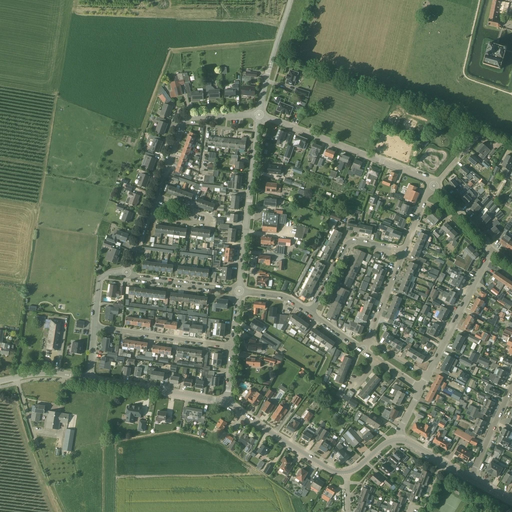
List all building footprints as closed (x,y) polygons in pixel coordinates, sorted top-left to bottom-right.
[(500,0),(492,0),(488,24),(487,24),(487,25),(488,26),(489,26),(498,28),(501,26),(502,23),(500,21),(496,20),(500,5),(500,0)] [(506,50),(507,50),(507,49),(507,48),(505,47),(505,48),(498,46),(491,43),(490,43),(489,43),(489,44),(489,45),(483,64),(499,69),(499,70),(500,70),(501,69),(501,68),(501,67),(506,51),(506,50)] [(288,75),(286,79),(287,79),(286,84),(294,86),(298,73),(290,70),(289,75),(288,75)] [(182,74),(176,74),(177,77),(174,77),(175,80),(174,80),(174,82),(171,83),(173,92),(172,93),(170,93),(172,98),(173,97),(182,95),(180,86),(185,85),(183,77),(182,74)] [(236,98),(236,95),(239,95),(239,85),(239,82),(235,82),(235,85),(232,85),(232,89),(225,90),(225,97),(229,97),(229,99),(236,98)] [(206,83),(206,84),(206,96),(209,96),(210,100),(214,100),(213,99),(220,98),(220,90),(212,90),(211,83),(206,83)] [(163,95),(166,100),(169,97),(162,86),(158,94),(161,96),(163,95)] [(247,96),(255,97),(256,87),(243,86),(242,94),(248,94),(247,96)] [(204,100),(203,92),(203,91),(192,92),(193,102),(196,101),(196,100),(204,100)] [(169,103),(166,100),(164,104),(162,111),(158,110),(157,113),(160,115),(161,115),(168,117),(170,111),(171,111),(173,107),(168,105),(169,103)] [(293,108),(280,102),(276,100),(275,103),(279,104),(277,110),(281,112),(281,113),(285,115),(285,114),(290,115),(293,108)] [(155,132),(164,135),(168,124),(164,123),(165,120),(157,117),(156,120),(159,121),(155,132)] [(321,129),(330,133),(332,128),(323,124),(321,129)] [(286,134),(287,135),(286,136),(288,137),(286,142),(289,143),(292,134),(286,132),(286,133),(279,130),(276,139),(283,142),(286,134)] [(194,142),(195,138),(197,135),(191,133),(189,136),(187,142),(193,145),(200,147),(201,145),(197,143),(198,143),(194,142)] [(159,137),(152,135),(151,138),(154,139),(150,150),(158,152),(160,146),(161,146),(163,142),(158,140),(159,137)] [(305,145),(307,139),(297,136),(295,141),(293,146),(303,149),(305,145)] [(215,147),(215,144),(216,138),(209,137),(208,146),(215,147)] [(236,149),(235,155),(237,156),(238,149),(245,150),(247,138),(242,137),(242,141),(237,140),(236,144),(236,149)] [(193,145),(187,142),(184,148),(191,150),(194,151),(195,149),(192,148),(193,145)] [(490,150),(482,143),(476,150),(480,154),(478,156),(482,159),(490,150)] [(313,144),(313,145),(312,145),(312,146),(312,147),(310,153),(317,156),(318,152),(319,152),(321,147),(313,144)] [(289,146),(285,156),(290,158),(294,148),(289,146)] [(182,154),(189,156),(191,157),(192,154),(190,153),(191,150),(184,148),(182,154)] [(327,159),(332,161),(335,152),(327,149),(325,155),(328,157),(327,159)] [(154,163),(155,164),(156,159),(153,158),(154,155),(146,152),(145,155),(148,157),(144,167),(151,170),(154,163)] [(188,159),(189,156),(182,154),(180,160),(190,163),(193,164),(193,161),(190,160),(188,159)] [(237,156),(235,155),(232,155),(231,164),(236,165),(235,169),(243,170),(244,163),(238,162),(238,156),(237,156)] [(345,162),(347,163),(349,158),(342,155),(340,160),(338,163),(340,164),(338,169),(341,171),(345,162)] [(483,166),(486,168),(489,165),(484,161),(482,165),(478,161),(472,155),(468,159),(471,162),(474,165),(476,164),(481,168),(483,166)] [(502,166),(509,169),(511,162),(511,157),(507,155),(502,166)] [(180,160),(178,165),(188,169),(190,163),(180,160)] [(362,163),(355,160),(351,171),(349,170),(347,174),(353,176),(353,174),(361,177),(364,171),(360,169),(362,163)] [(178,176),(184,178),(191,180),(192,177),(186,175),(188,169),(178,165),(176,171),(179,173),(178,176)] [(280,175),(283,176),(284,172),(281,171),(281,167),(269,165),(268,173),(280,175)] [(376,181),(378,177),(380,170),(371,166),(366,178),(371,180),(370,184),(376,186),(378,181),(376,181)] [(470,180),(473,176),(474,177),(473,178),(478,182),(481,178),(476,174),(471,170),(469,172),(462,166),(459,171),(465,176),(465,177),(470,180)] [(147,181),(148,181),(150,177),(147,176),(148,173),(140,170),(138,173),(142,174),(139,180),(138,180),(137,180),(136,180),(135,182),(136,183),(136,184),(145,187),(147,181)] [(335,179),(337,173),(331,170),(329,176),(335,179)] [(388,179),(389,180),(388,180),(384,179),(382,184),(390,187),(392,181),(395,182),(398,175),(391,172),(388,179)] [(448,183),(453,189),(461,182),(460,180),(459,180),(456,177),(453,180),(453,179),(448,183)] [(358,190),(365,192),(366,189),(364,188),(367,182),(362,180),(358,190)] [(281,184),(267,183),(266,186),(265,186),(264,190),(266,191),(280,193),(281,184)] [(419,193),(415,192),(417,187),(409,184),(404,198),(408,200),(408,201),(415,203),(419,193)] [(168,193),(174,195),(176,188),(170,186),(169,191),(168,193)] [(182,191),(176,188),(174,195),(180,198),(182,191)] [(460,196),(467,191),(464,188),(458,193),(460,196)] [(182,191),(180,198),(185,200),(188,193),(182,191)] [(129,204),(136,207),(140,196),(130,192),(128,197),(131,198),(129,204)] [(194,195),(188,193),(185,200),(191,202),(194,195)] [(462,199),(467,204),(475,197),(473,194),(469,197),(467,194),(462,199)] [(475,203),(470,209),(475,213),(481,207),(483,205),(485,207),(490,201),(486,197),(481,202),(480,202),(478,200),(477,199),(474,202),(475,203)] [(195,205),(201,208),(204,201),(198,198),(195,205)] [(264,206),(276,207),(277,199),(265,198),(264,206)] [(488,216),(491,212),(493,214),(498,208),(495,204),(491,200),(485,207),(489,211),(486,214),(486,213),(480,220),(484,224),(491,218),(488,216)] [(209,203),(204,201),(201,208),(207,210),(209,203)] [(215,205),(209,203),(207,210),(213,212),(215,205)] [(412,207),(407,205),(403,204),(400,210),(404,212),(404,213),(409,215),(412,207)] [(122,220),(130,223),(133,213),(125,211),(122,220)] [(426,221),(429,223),(438,214),(435,211),(434,212),(434,211),(427,219),(426,221)] [(501,211),(494,216),(498,220),(505,215),(501,211)] [(263,222),(277,223),(286,224),(286,215),(278,214),(278,215),(274,215),(274,214),(264,213),(263,222)] [(330,218),(340,222),(342,217),(332,213),(330,218)] [(226,214),(225,217),(231,218),(230,222),(237,223),(238,215),(226,214)] [(441,217),(438,214),(429,223),(432,226),(433,225),(434,226),(441,218),(440,218),(441,217)] [(401,218),(395,216),(394,220),(395,221),(394,223),(398,224),(397,226),(403,229),(407,221),(401,218)] [(347,230),(353,231),(355,221),(349,219),(348,222),(347,230)] [(489,232),(493,237),(499,232),(496,228),(500,224),(496,220),(489,226),(492,229),(489,232)] [(327,226),(330,227),(334,229),(337,225),(330,221),(327,226)] [(277,232),(277,223),(263,222),(262,231),(277,232)] [(447,234),(452,229),(446,223),(439,231),(437,229),(433,233),(438,238),(442,234),(441,233),(444,231),(447,234)] [(229,231),(228,235),(236,236),(236,230),(229,229),(230,225),(220,224),(219,230),(229,231)] [(370,227),(367,226),(365,233),(371,235),(372,233),(375,233),(376,225),(371,224),(370,227)] [(304,234),(307,235),(309,229),(299,226),(296,237),(303,239),(304,234)] [(394,230),(393,231),(389,229),(388,232),(392,234),(391,236),(396,238),(396,237),(399,239),(401,233),(394,230)] [(450,242),(451,241),(456,235),(457,234),(452,229),(447,234),(450,237),(447,240),(450,242)] [(203,241),(214,242),(214,238),(215,235),(210,234),(211,231),(205,230),(203,241)] [(332,235),(339,239),(342,234),(335,230),(332,235)] [(107,241),(115,243),(117,238),(126,242),(129,235),(118,231),(116,236),(113,235),(112,237),(109,236),(107,241)] [(420,232),(418,238),(425,241),(427,236),(429,237),(430,233),(424,231),(423,234),(420,232)] [(509,240),(510,241),(511,238),(504,233),(502,236),(503,237),(499,242),(503,245),(502,246),(505,247),(509,240)] [(332,235),(329,241),(336,245),(339,239),(332,235)] [(262,237),(261,244),(262,244),(261,246),(270,247),(270,246),(274,247),(274,244),(274,238),(271,238),(271,237),(262,237)] [(425,241),(418,238),(416,244),(423,247),(426,248),(429,242),(425,241)] [(336,245),(329,241),(326,246),(333,250),(336,245)] [(422,250),(423,247),(416,244),(413,250),(420,252),(423,253),(424,251),(422,250)] [(474,259),(474,260),(475,260),(476,260),(477,260),(478,260),(478,259),(479,258),(479,257),(479,256),(478,256),(478,255),(469,245),(464,250),(465,251),(462,258),(458,256),(454,264),(467,271),(473,259),(474,260),(474,259)] [(326,246),(323,252),(330,256),(333,250),(326,246)] [(113,249),(111,253),(108,252),(105,259),(117,263),(118,259),(117,259),(120,251),(113,249)] [(353,256),(362,261),(365,254),(356,250),(353,256)] [(420,252),(413,250),(411,255),(418,258),(417,261),(425,264),(427,260),(420,257),(421,256),(419,256),(420,252)] [(330,256),(323,252),(320,258),(327,261),(330,256)] [(266,265),(270,265),(271,256),(259,255),(259,263),(266,263),(266,265)] [(362,261),(353,256),(350,263),(359,267),(362,261)] [(318,262),(315,268),(322,271),(325,266),(318,262)] [(408,268),(415,271),(418,272),(419,269),(418,269),(420,266),(410,262),(408,268)] [(347,269),(356,274),(359,267),(350,263),(347,269)] [(376,270),(373,268),(372,272),(378,274),(384,277),(386,271),(382,269),(383,266),(378,264),(376,270)] [(322,271),(315,268),(312,273),(319,277),(322,271)] [(415,271),(408,268),(406,274),(413,276),(415,271)] [(437,277),(437,276),(439,271),(432,268),(430,272),(428,276),(436,279),(437,277)] [(353,280),(356,274),(347,269),(344,276),(353,280)] [(495,285),(497,282),(498,280),(502,275),(496,271),(493,276),(495,278),(494,281),(493,283),(495,285)] [(312,273),(309,279),(317,282),(319,277),(312,273)] [(453,279),(464,284),(466,278),(462,276),(459,275),(456,273),(456,274),(455,274),(452,273),(450,277),(453,279)] [(378,274),(375,280),(382,282),(384,277),(378,274)] [(411,282),(413,276),(406,274),(404,279),(411,282)] [(508,279),(502,275),(498,280),(504,284),(508,279)] [(350,287),(353,280),(344,276),(341,283),(350,287)] [(256,285),(268,286),(269,278),(261,277),(261,279),(257,278),(256,285)] [(317,282),(309,279),(306,284),(314,288),(317,282)] [(401,285),(408,288),(412,289),(414,284),(411,282),(404,279),(401,285)] [(451,284),(454,285),(461,289),(464,284),(453,279),(451,284)] [(375,280),(373,285),(380,288),(382,282),(375,280)] [(365,291),(369,283),(365,282),(364,286),(361,285),(360,289),(365,291)] [(306,284),(303,290),(311,293),(314,288),(306,284)] [(119,299),(120,296),(119,296),(120,292),(117,292),(117,286),(110,285),(109,292),(108,292),(107,297),(116,298),(119,299)] [(377,293),(380,288),(373,285),(371,291),(377,293)] [(408,288),(401,285),(399,291),(406,294),(408,288)] [(337,294),(346,298),(349,292),(340,287),(337,294)] [(433,289),(429,297),(434,300),(438,292),(433,289)] [(311,293),(303,290),(301,295),(308,299),(311,293)] [(451,291),(448,296),(455,300),(458,295),(451,291)] [(481,291),(477,298),(483,301),(487,294),(481,291)] [(333,301),(343,305),(346,298),(337,294),(333,301)] [(453,305),(455,300),(448,296),(444,295),(443,297),(446,299),(445,301),(453,305)] [(368,296),(366,302),(373,305),(375,299),(368,296)] [(393,301),(399,304),(402,299),(395,296),(393,301)] [(484,302),(483,301),(477,298),(474,304),(481,308),(484,302)] [(221,308),(227,309),(228,301),(217,299),(217,303),(213,303),(212,311),(220,312),(221,308)] [(343,305),(333,301),(330,307),(340,311),(343,305)] [(398,307),(399,304),(393,301),(390,307),(397,310),(400,311),(402,308),(398,307)] [(258,308),(265,309),(266,303),(255,302),(254,308),(253,314),(257,315),(258,308)] [(373,305),(366,302),(363,307),(370,310),(373,305)] [(119,309),(124,310),(124,305),(114,304),(113,308),(106,307),(105,313),(106,314),(105,320),(112,321),(113,314),(118,315),(119,309)] [(483,309),(481,308),(474,304),(471,311),(480,316),(484,309),(483,309)] [(431,308),(425,305),(421,313),(427,316),(431,308)] [(436,311),(438,311),(447,316),(450,311),(441,306),(439,309),(438,308),(436,311)] [(281,330),(284,325),(286,321),(289,316),(276,314),(277,308),(270,307),(269,316),(275,317),(274,327),(280,331),(281,330)] [(335,321),(340,311),(330,307),(326,317),(335,321)] [(363,307),(361,313),(368,316),(370,310),(363,307)] [(388,313),(395,315),(397,310),(390,307),(388,313)] [(444,322),(447,316),(438,311),(435,317),(444,322)] [(362,320),(366,322),(368,316),(361,313),(358,312),(356,318),(355,321),(361,324),(362,320)] [(169,321),(165,321),(164,328),(170,329),(171,322),(172,317),(173,313),(168,313),(167,316),(169,317),(169,321)] [(395,315),(388,313),(386,318),(393,321),(395,315)] [(293,326),(294,324),(299,318),(294,314),(289,320),(292,323),(291,324),(293,326)] [(183,331),(190,332),(191,325),(187,324),(188,322),(185,321),(185,316),(182,315),(181,323),(184,324),(183,331)] [(465,322),(472,325),(475,319),(469,315),(465,322)] [(494,326),(498,317),(495,315),(492,320),(489,319),(487,322),(494,326)] [(149,320),(145,320),(144,327),(150,327),(150,326),(153,326),(154,318),(149,318),(149,320)] [(156,327),(164,328),(165,321),(162,320),(162,318),(157,318),(156,327)] [(304,321),(299,318),(294,324),(299,328),(304,321)] [(61,322),(51,320),(46,319),(45,328),(49,329),(46,349),(57,350),(61,322)] [(260,333),(262,329),(265,325),(254,319),(250,327),(260,333)] [(309,325),(304,321),(299,328),(298,330),(305,335),(310,328),(308,327),(309,325)] [(478,328),(475,327),(472,325),(465,322),(462,328),(469,331),(471,328),(474,329),(477,331),(478,328)] [(360,335),(364,327),(353,323),(353,324),(350,323),(347,329),(350,330),(354,332),(360,335)] [(431,326),(430,328),(439,332),(442,327),(434,323),(432,327),(431,326)] [(439,332),(430,328),(429,327),(427,333),(436,338),(439,332)] [(310,335),(315,339),(320,332),(315,329),(310,335)] [(392,334),(391,337),(388,335),(389,334),(386,332),(383,337),(386,339),(385,341),(390,345),(394,338),(395,336),(397,332),(398,330),(395,329),(392,334)] [(486,342),(489,334),(483,331),(479,339),(486,342)] [(325,336),(320,332),(315,339),(320,342),(325,336)] [(459,334),(455,341),(464,345),(465,342),(465,341),(464,340),(465,338),(462,336),(464,334),(461,333),(460,335),(459,334)] [(260,339),(267,343),(274,348),(276,344),(269,339),(263,335),(260,339)] [(468,339),(477,344),(479,339),(470,335),(468,339)] [(330,339),(325,336),(320,342),(325,346),(330,339)] [(248,350),(262,351),(262,344),(256,344),(257,339),(251,337),(250,342),(249,343),(248,350)] [(103,351),(112,352),(112,349),(109,348),(110,339),(103,338),(103,342),(104,343),(103,351)] [(396,340),(394,338),(390,345),(395,348),(400,339),(398,338),(396,340)] [(404,344),(407,346),(409,342),(411,340),(408,338),(405,342),(403,340),(402,343),(399,341),(400,339),(395,348),(400,351),(404,344)] [(335,343),(330,339),(325,346),(329,348),(327,351),(333,356),(336,348),(333,346),(335,343)] [(464,345),(455,341),(452,347),(453,348),(452,350),(455,351),(456,349),(458,351),(460,348),(462,349),(464,345)] [(73,342),(71,352),(79,354),(80,351),(81,351),(82,343),(73,342)] [(13,350),(14,345),(2,343),(1,347),(0,353),(8,355),(9,349),(13,350)] [(412,349),(410,348),(406,354),(411,358),(415,351),(419,345),(416,343),(414,347),(412,349)] [(117,358),(117,357),(119,346),(116,346),(115,353),(108,352),(107,356),(117,358)] [(411,358),(416,361),(420,354),(415,351),(411,358)] [(468,359),(475,363),(479,355),(473,351),(468,359)] [(425,357),(420,354),(416,361),(422,364),(425,357)] [(448,355),(444,362),(454,367),(458,360),(452,357),(453,355),(450,354),(449,356),(448,355)] [(342,363),(349,365),(352,359),(345,356),(342,363)] [(111,365),(115,366),(115,363),(112,362),(113,360),(110,359),(102,357),(101,363),(100,367),(110,369),(111,365)] [(274,367),(276,361),(276,360),(275,360),(267,358),(265,357),(264,362),(270,363),(269,366),(274,367)] [(478,362),(487,366),(490,361),(480,357),(478,362)] [(256,366),(259,366),(259,359),(256,359),(248,358),(247,365),(252,366),(256,367),(256,366)] [(501,363),(510,367),(511,363),(511,361),(503,358),(501,363)] [(124,363),(123,367),(125,367),(124,375),(130,376),(130,373),(133,373),(134,365),(135,360),(129,359),(128,364),(124,363)] [(147,374),(148,370),(148,367),(149,362),(144,361),(143,365),(142,365),(142,368),(136,367),(135,376),(141,377),(141,373),(147,374)] [(447,374),(448,371),(449,369),(452,370),(454,367),(444,362),(440,370),(447,374)] [(347,372),(349,365),(342,363),(340,369),(347,372)] [(173,373),(172,373),(172,376),(171,383),(178,384),(179,378),(175,377),(176,373),(177,366),(171,365),(170,370),(173,371),(173,373)] [(157,380),(158,372),(155,371),(156,369),(148,367),(148,370),(152,371),(151,379),(157,380)] [(506,372),(499,369),(497,368),(494,374),(496,376),(505,380),(506,376),(505,376),(506,372)] [(347,372),(340,369),(338,375),(345,378),(347,372)] [(208,378),(209,371),(203,370),(202,370),(201,377),(200,381),(197,380),(196,387),(203,389),(204,382),(205,378),(208,378)] [(210,371),(209,371),(208,382),(212,382),(212,386),(219,386),(220,378),(213,377),(213,375),(214,375),(215,372),(210,371)] [(465,382),(469,375),(462,371),(458,378),(465,382)] [(505,380),(496,376),(494,374),(490,381),(500,386),(502,382),(503,383),(505,380)] [(189,376),(185,375),(184,385),(191,387),(193,380),(189,379),(189,376)] [(345,378),(338,375),(335,381),(342,384),(345,378)] [(371,380),(376,385),(381,379),(375,375),(371,380)] [(440,384),(441,381),(443,377),(438,375),(435,381),(440,384)] [(372,390),(376,385),(371,380),(366,385),(372,390)] [(435,381),(432,387),(437,390),(440,384),(435,381)] [(278,388),(285,392),(288,389),(281,384),(278,388)] [(368,395),(372,390),(366,385),(362,390),(368,395)] [(392,395),(395,397),(402,400),(405,394),(398,391),(400,388),(395,385),(393,389),(394,389),(392,395)] [(497,397),(499,392),(486,386),(484,391),(488,393),(497,397)] [(437,390),(432,387),(428,393),(434,396),(437,390)] [(256,406),(263,396),(257,391),(256,393),(251,389),(244,398),(248,401),(249,401),(250,401),(250,402),(256,406)] [(346,395),(351,398),(354,393),(349,390),(346,395)] [(364,400),(368,395),(362,390),(358,395),(364,400)] [(462,395),(455,391),(452,397),(459,400),(462,395)] [(484,402),(483,406),(491,410),(495,403),(489,400),(490,397),(480,392),(478,396),(483,399),(482,402),(484,402)] [(439,399),(436,397),(434,396),(428,393),(425,400),(431,402),(432,399),(443,404),(444,402),(439,399)] [(292,402),(297,405),(301,399),(297,396),(292,402)] [(402,400),(395,397),(394,399),(391,398),(389,397),(388,398),(383,396),(380,399),(391,405),(393,402),(399,406),(402,400)] [(351,398),(348,403),(350,405),(350,406),(353,408),(354,407),(355,408),(358,403),(351,398)] [(461,400),(459,406),(464,408),(467,403),(461,400)] [(265,411),(265,413),(267,414),(268,413),(268,414),(274,405),(267,401),(265,404),(266,405),(262,410),(265,411)] [(43,415),(47,416),(48,416),(48,411),(44,410),(44,406),(35,405),(34,412),(32,412),(31,419),(32,419),(32,420),(39,422),(40,413),(43,414),(43,415)] [(286,410),(280,405),(272,417),(278,422),(286,410)] [(142,408),(138,408),(138,407),(133,406),(132,407),(128,406),(126,415),(127,415),(126,422),(133,423),(134,416),(141,417),(142,408)] [(488,416),(491,410),(483,406),(481,409),(483,410),(481,413),(488,416)] [(182,418),(187,419),(187,421),(188,421),(190,422),(191,421),(191,420),(193,420),(195,409),(188,407),(188,408),(184,407),(183,411),(182,418)] [(203,410),(195,409),(193,420),(193,421),(199,422),(199,423),(204,423),(206,414),(202,414),(203,410)] [(389,421),(390,417),(394,419),(398,411),(393,409),(391,413),(386,410),(383,417),(389,421)] [(358,410),(354,419),(358,421),(362,412),(358,410)] [(60,423),(67,424),(69,414),(48,411),(48,416),(47,416),(45,428),(59,430),(60,423)] [(167,422),(171,423),(172,417),(166,416),(167,413),(159,411),(158,418),(157,417),(156,421),(161,421),(162,420),(168,421),(167,422)] [(308,422),(313,415),(309,412),(304,419),(308,422)] [(371,413),(368,417),(380,425),(383,421),(371,413)] [(380,425),(368,417),(364,414),(361,419),(366,422),(377,429),(380,425)] [(474,425),(482,429),(486,422),(477,418),(474,425)] [(220,434),(223,430),(227,423),(221,419),(216,426),(219,428),(217,432),(220,434)] [(146,421),(140,420),(138,430),(144,431),(146,421)] [(297,427),(296,427),(299,423),(296,421),(293,425),(290,423),(287,428),(294,432),(297,427)] [(425,429),(424,428),(420,434),(426,438),(429,432),(433,434),(438,425),(433,422),(430,426),(428,425),(425,429)] [(411,429),(420,434),(424,428),(415,423),(411,429)] [(466,430),(464,433),(468,434),(473,437),(474,434),(479,436),(482,429),(474,425),(472,428),(474,429),(472,433),(466,430)] [(315,433),(311,431),(307,428),(301,437),(309,442),(315,433)] [(361,440),(355,433),(351,428),(345,433),(346,434),(343,436),(352,446),(354,444),(356,445),(361,440)] [(503,428),(500,435),(508,439),(510,436),(508,435),(510,432),(503,428)] [(71,452),(75,430),(66,429),(63,450),(71,452)] [(324,440),(329,432),(325,429),(320,438),(324,440)] [(355,433),(361,440),(363,438),(366,442),(373,436),(371,434),(373,432),(368,429),(362,434),(358,430),(355,433)] [(460,437),(463,432),(457,429),(454,434),(460,437)] [(433,442),(439,445),(442,439),(441,438),(443,434),(439,431),(433,442)] [(464,433),(463,432),(460,437),(469,443),(472,437),(464,433)] [(224,440),(231,444),(234,439),(227,434),(224,440)] [(248,452),(250,448),(251,448),(254,443),(253,443),(255,440),(251,438),(250,440),(247,438),(249,436),(245,434),(244,436),(242,435),(239,440),(247,445),(247,446),(244,450),(248,452)] [(511,441),(508,439),(500,435),(496,442),(503,445),(502,447),(511,451),(511,441)] [(330,438),(330,439),(326,437),(324,441),(319,448),(326,452),(330,445),(333,447),(336,442),(330,438)] [(451,444),(442,439),(439,445),(448,450),(451,444)] [(233,451),(234,449),(238,443),(234,440),(230,447),(229,449),(233,451)] [(344,454),(340,450),(343,447),(340,443),(332,451),(342,463),(349,457),(345,453),(344,454)] [(257,452),(255,457),(258,459),(261,454),(264,456),(269,448),(262,444),(258,451),(257,452)] [(454,454),(460,457),(465,449),(458,446),(454,454)] [(468,451),(465,449),(460,457),(467,461),(471,455),(467,453),(468,451)] [(392,456),(399,461),(400,459),(404,462),(408,457),(402,452),(400,454),(396,451),(392,456)] [(392,463),(390,466),(395,470),(399,465),(397,463),(399,461),(392,456),(392,457),(391,456),(389,459),(389,460),(392,463)] [(291,469),(289,468),(292,463),(284,458),(281,461),(284,463),(280,468),(284,470),(282,473),(287,476),(291,469)] [(256,468),(260,470),(265,462),(260,460),(256,468)] [(491,475),(496,465),(491,462),(486,471),(488,472),(488,473),(491,475)] [(263,472),(269,475),(274,467),(268,464),(263,472)] [(392,473),(395,470),(390,466),(389,468),(384,464),(380,469),(387,474),(389,472),(392,474),(392,473)] [(496,465),(491,475),(495,477),(495,476),(497,477),(500,472),(503,473),(506,468),(503,466),(502,468),(496,465)] [(307,479),(305,478),(308,473),(302,469),(300,472),(299,471),(297,474),(298,475),(296,478),(300,480),(298,483),(303,486),(307,479)] [(413,473),(417,475),(429,479),(431,473),(423,470),(421,474),(414,471),(413,473)] [(511,478),(511,476),(509,475),(511,471),(509,470),(502,481),(508,485),(511,478)] [(371,479),(379,485),(383,479),(376,473),(371,479)] [(418,482),(425,485),(426,486),(429,479),(417,475),(416,477),(420,478),(418,482)] [(314,482),(310,480),(306,487),(309,490),(311,486),(319,491),(324,483),(316,478),(314,482)] [(384,482),(390,487),(393,484),(387,478),(384,482)] [(425,485),(418,482),(416,482),(415,485),(411,484),(404,481),(403,483),(410,486),(422,491),(425,485)] [(329,486),(324,494),(330,498),(336,490),(329,486)] [(420,497),(422,491),(410,486),(409,489),(413,490),(411,494),(418,496),(420,497)] [(363,487),(360,494),(373,498),(374,496),(370,494),(371,491),(374,492),(375,489),(369,487),(368,489),(363,487)] [(418,496),(411,494),(408,493),(407,496),(409,496),(407,500),(415,503),(418,496)] [(372,501),(373,498),(360,494),(358,500),(360,500),(367,503),(368,499),(372,501)] [(368,504),(367,503),(360,500),(358,500),(358,502),(358,503),(359,503),(358,506),(370,511),(372,511),(375,511),(376,511),(367,507),(368,504)] [(403,506),(405,502),(398,500),(397,503),(393,502),(392,505),(388,504),(387,506),(399,511),(402,505),(403,506)]
